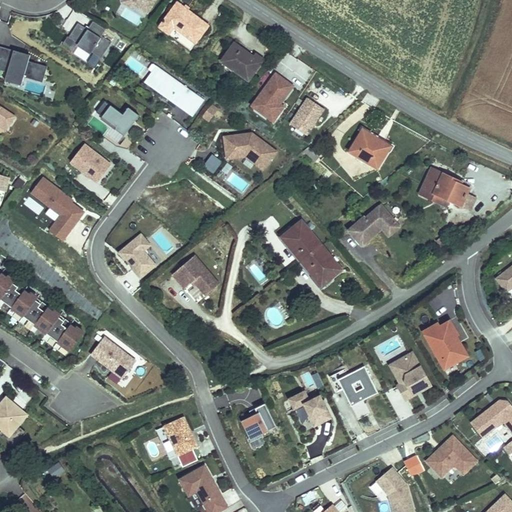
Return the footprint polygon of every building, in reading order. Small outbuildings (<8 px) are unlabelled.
[(149,11),(156,0),(129,0),(137,5),(149,11)] [(208,31),(172,7),(155,30),(191,56),(208,31)] [(68,34),(63,42),(72,49),(77,42),(90,51),(91,49),(102,56),(112,41),(102,35),(106,28),(92,19),(86,28),(78,22),(69,35),(68,34)] [(45,82),(50,66),(31,61),(17,57),(19,51),(6,47),(3,58),(0,67),(0,69),(10,72),(26,77),(45,82)] [(234,49),(223,69),(252,89),(267,66),(257,60),(252,67),(242,62),(244,55),(234,49)] [(31,61),(33,55),(19,51),(17,57),(31,61)] [(140,83),(195,116),(206,98),(151,65),(140,83)] [(24,85),(26,77),(10,72),(8,80),(24,85)] [(275,72),(250,107),(275,124),(286,107),(283,105),(296,86),(275,72)] [(122,112),(104,100),(94,113),(115,127),(109,135),(119,142),(140,113),(128,105),(122,112)] [(210,122),(218,108),(209,103),(201,118),(210,122)] [(323,117),(299,103),(292,117),(316,130),(323,117)] [(18,116),(0,104),(0,119),(11,126),(18,116)] [(11,126),(0,119),(0,123),(9,130),(11,126)] [(252,130),(223,133),(225,158),(247,156),(264,169),(279,149),(252,130)] [(373,135),(358,160),(384,176),(394,160),(385,155),(391,146),(373,135)] [(114,162),(86,140),(69,160),(98,182),(114,162)] [(324,166),(310,151),(303,156),(318,171),(324,166)] [(43,174),(30,191),(60,213),(49,228),(63,240),(87,210),(73,200),(75,197),(43,174)] [(474,195),(432,182),(422,210),(428,213),(437,207),(457,214),(467,217),(474,195)] [(437,207),(428,213),(455,221),(457,214),(437,207)] [(367,223),(351,236),(363,252),(379,239),(376,235),(380,231),(384,235),(390,244),(402,235),(385,213),(369,225),(367,223)] [(317,251),(298,225),(280,239),(288,251),(285,254),(295,268),(317,251)] [(153,244),(142,230),(117,250),(125,259),(127,258),(133,266),(131,267),(140,278),(159,263),(146,249),(153,244)] [(380,231),(376,235),(379,239),(384,235),(380,231)] [(160,232),(152,239),(167,255),(174,248),(160,232)] [(338,279),(317,251),(295,268),(305,283),(310,280),(319,293),(338,279)] [(189,253),(165,272),(177,287),(184,282),(187,285),(189,284),(199,295),(214,283),(189,253)] [(511,262),(495,276),(506,292),(511,287),(511,262)] [(0,275),(0,302),(1,303),(17,281),(3,271),(0,275)] [(6,311),(75,349),(86,330),(45,307),(47,303),(19,288),(6,311)] [(440,321),(438,317),(421,327),(444,367),(471,353),(451,315),(440,321)] [(104,336),(88,357),(122,382),(138,360),(104,336)] [(433,384),(413,349),(388,363),(398,380),(395,382),(405,400),(433,384)] [(348,371),(347,367),(329,375),(338,392),(344,389),(359,419),(373,412),(366,398),(380,391),(365,362),(348,371)] [(308,375),(313,392),(324,389),(319,372),(308,375)] [(231,391),(232,404),(259,404),(258,390),(231,391)] [(311,401),(305,390),(289,397),(296,410),(306,405),(317,427),(334,418),(323,395),(311,401)] [(227,394),(213,397),(216,410),(230,406),(227,394)] [(0,423),(14,434),(31,414),(9,397),(0,407),(0,423)] [(499,398),(470,420),(483,437),(503,421),(511,432),(511,401),(509,398),(499,398)] [(269,428),(259,409),(241,418),(251,437),(269,428)] [(186,413),(162,423),(182,466),(200,459),(194,447),(200,445),(186,413)] [(453,433),(424,459),(441,477),(454,464),(465,476),(482,461),(453,433)] [(58,461),(48,469),(55,478),(65,471),(58,461)] [(205,462),(178,476),(188,495),(197,491),(208,511),(216,511),(229,505),(205,462)] [(415,511),(409,483),(392,465),(376,479),(389,493),(393,511),(415,511)] [(511,511),(511,503),(503,494),(484,511),(511,511)]
